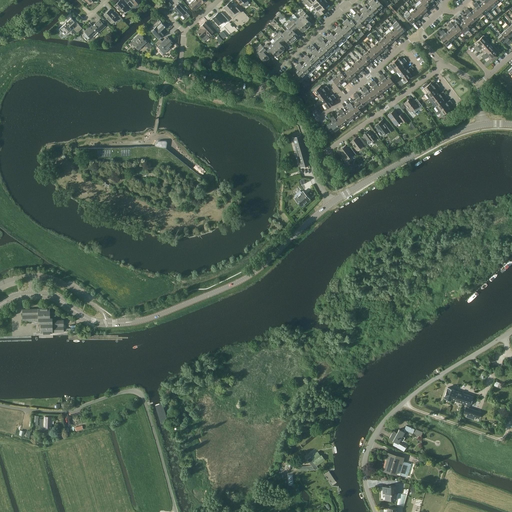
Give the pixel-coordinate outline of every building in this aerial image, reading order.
[(131,7),(127,3),(125,5),(120,0),(114,5),(122,14),(127,8),(129,9),(131,7)] [(194,11),(204,1),(205,0),(194,0),(188,5),(194,11)] [(315,8),(323,0),(310,0),(306,4),(309,7),(310,7),(312,5),(315,8)] [(328,3),(325,0),(323,0),(315,8),(317,11),(316,12),(315,13),(315,14),(317,16),(315,18),(317,19),(326,10),(324,8),(327,4),(327,3),(328,3)] [(371,0),(370,1),(379,10),(380,11),(381,11),(382,10),(382,9),(381,8),(383,6),(377,0),(376,0),(375,2),(374,1),(374,0),(373,0),(371,0)] [(491,7),(485,0),(482,0),(484,1),(481,3),(487,10),(491,7)] [(379,10),(370,1),(368,3),(369,5),(370,5),(371,6),(369,7),(375,14),(379,10)] [(235,8),(230,2),(224,7),(231,15),(237,10),(239,13),(242,10),(238,5),(235,8)] [(428,9),(425,6),(421,2),(417,6),(427,16),(428,14),(425,11),(428,9)] [(487,10),(481,3),(479,5),(476,2),(474,3),(483,14),(487,10)] [(191,13),(188,9),(182,3),(180,5),(179,3),(173,9),(180,16),(182,14),(183,16),(184,17),(184,16),(186,18),(191,13)] [(483,14),(474,3),(473,5),(475,8),(473,10),(479,17),(483,14)] [(375,14),(369,7),(367,9),(366,8),(365,6),(362,8),(371,17),(375,14)] [(427,16),(417,6),(413,10),(420,16),(422,14),(425,17),(427,16)] [(371,17),(362,8),(360,10),(361,12),(362,12),(363,13),(361,15),(367,21),(371,17)] [(479,17),(473,10),(471,12),(468,9),(466,10),(475,21),(479,17)] [(104,15),(109,20),(111,23),(117,18),(120,21),(122,19),(116,12),(113,14),(110,10),(104,15)] [(303,10),(300,13),(299,13),(299,14),(300,14),(301,16),(298,19),(307,28),(311,25),(310,24),(311,23),(308,20),(310,18),(303,10)] [(420,16),(413,10),(410,13),(419,23),(420,22),(417,18),(420,16)] [(475,21),(466,10),(464,12),(467,15),(465,17),(470,24),(475,21)] [(419,23),(410,13),(407,11),(403,15),(411,24),(414,21),(417,25),(419,23)] [(212,18),(214,20),(218,25),(223,21),(225,23),(228,20),(223,14),(220,16),(218,13),(212,18)] [(367,21),(361,15),(359,16),(358,15),(357,13),(354,16),(363,25),(367,21)] [(470,24),(465,17),(464,15),(462,17),(464,21),(462,23),(468,29),(472,26),(470,24)] [(363,25),(354,16),(352,18),(354,19),(355,20),(353,22),(357,26),(359,29),(363,25)] [(75,23),(75,22),(71,18),(67,21),(68,22),(67,23),(66,23),(59,29),(58,28),(55,31),(60,37),(63,34),(65,36),(70,31),(74,37),(79,33),(75,29),(80,25),(76,22),(75,23)] [(307,28),(298,19),(295,21),(294,20),(294,19),(293,19),(292,19),(292,20),(289,22),(297,30),(299,28),(302,32),(303,31),(304,32),(307,28)] [(353,22),(351,20),(349,21),(348,20),(347,19),(344,21),(353,30),(357,26),(353,22)] [(99,20),(92,26),(91,25),(85,31),(86,32),(83,35),(88,39),(90,37),(91,38),(94,36),(105,26),(99,20)] [(353,30),(344,21),(342,23),(344,25),(344,24),(345,25),(343,27),(349,34),(351,36),(355,32),(353,30)] [(392,25),(394,27),(403,37),(405,36),(402,32),(404,30),(399,23),(398,23),(396,21),(392,25)] [(468,29),(462,23),(460,25),(457,21),(455,23),(456,24),(462,31),(463,33),(468,29)] [(165,26),(161,22),(151,31),(159,39),(164,34),(161,31),(165,26)] [(214,31),(209,26),(205,22),(199,27),(201,28),(197,32),(202,38),(206,34),(208,37),(214,31)] [(294,32),(297,30),(289,22),(286,25),(286,26),(286,27),(288,28),(285,31),(294,41),(298,37),(297,36),(298,36),(294,32)] [(462,31),(456,24),(454,26),(451,23),(449,24),(458,34),(462,31)] [(458,34),(449,24),(447,26),(450,29),(448,31),(454,38),(458,34)] [(511,29),(509,26),(507,24),(503,28),(505,30),(511,37),(511,35),(511,29)] [(349,34),(343,27),(341,29),(340,28),(339,26),(337,28),(345,37),(349,34)] [(402,39),(403,37),(394,27),(390,31),(396,37),(399,35),(402,39)] [(347,39),(345,37),(337,28),(334,30),(336,32),(337,33),(335,34),(343,43),(347,39)] [(454,38),(448,31),(446,33),(443,30),(441,31),(450,41),(454,38)] [(509,39),(511,37),(505,30),(501,34),(510,44),(511,42),(509,39)] [(294,41),(285,31),(282,34),(281,32),(280,32),(279,32),(276,34),(283,42),(286,40),(289,44),(290,43),(291,44),(294,41)] [(394,39),(396,37),(390,31),(386,34),(395,44),(397,43),(394,39)] [(450,41),(441,31),(439,32),(442,36),(439,38),(447,47),(451,43),(450,41)] [(510,44),(501,34),(499,31),(495,35),(503,44),(505,42),(508,45),(510,44)] [(141,35),(141,36),(139,33),(131,41),(133,43),(138,49),(147,41),(141,35)] [(343,43),(335,34),(333,36),(332,35),(333,35),(331,33),(329,35),(339,47),(343,43)] [(281,44),(283,42),(276,34),(273,37),(273,38),(273,39),(275,41),(272,43),(281,53),(284,50),(284,49),(284,48),(281,44)] [(395,44),(386,34),(382,38),(388,45),(391,42),(394,46),(395,44)] [(339,47),(329,35),(326,38),(328,39),(329,40),(327,42),(335,50),(339,47)] [(477,45),(474,48),(475,50),(485,41),(487,39),(483,35),(475,43),(477,45)] [(155,44),(158,47),(164,54),(170,48),(168,46),(173,42),(167,37),(162,41),(160,39),(155,44)] [(386,47),(388,45),(382,38),(378,42),(387,52),(389,50),(386,47)] [(335,50),(327,42),(325,43),(324,42),(325,42),(323,41),(321,43),(331,54),(335,50)] [(482,51),(489,45),(485,41),(475,50),(477,52),(480,49),(482,51)] [(386,53),(387,52),(378,42),(374,45),(380,52),(383,50),(386,53)] [(281,53),(272,43),(269,46),(267,44),(266,44),(263,47),(267,51),(270,55),(272,53),(276,56),(276,55),(277,56),(281,53)] [(331,54),(321,43),(318,45),(320,47),(320,46),(321,47),(319,49),(327,58),(331,54)] [(482,58),(495,47),(491,43),(489,45),(482,51),(484,53),(481,56),(482,58)] [(265,53),(267,51),(263,47),(261,44),(258,47),(257,47),(257,48),(258,48),(259,50),(256,53),(257,54),(256,55),(258,58),(259,56),(264,62),(269,58),(265,53)] [(378,54),(380,52),(374,45),(370,49),(379,59),(381,57),(378,54)] [(490,59),(496,53),(498,51),(495,47),(482,58),(484,60),(487,57),(490,59)] [(327,58),(319,49),(317,51),(316,50),(317,50),(315,48),(313,50),(323,61),(327,58)] [(379,59),(370,49),(366,52),(372,59),(374,57),(377,60),(379,59)] [(323,61),(313,50),(310,52),(312,54),(313,55),(311,56),(319,65),(323,61)] [(370,61),(372,59),(366,52),(362,56),(371,66),(373,65),(370,61)] [(319,65),(311,56),(309,58),(308,57),(309,57),(307,55),(305,57),(315,69),(319,65)] [(369,68),(371,66),(362,56),(358,60),(364,66),(366,64),(369,68)] [(315,69),(305,57),(302,60),(304,61),(305,62),(303,64),(311,72),(315,69)] [(398,58),(389,65),(392,69),(405,60),(404,58),(400,60),(398,58)] [(362,68),(364,66),(358,60),(354,63),(363,73),(365,72),(362,68)] [(405,60),(392,69),(396,73),(398,72),(405,67),(403,64),(406,61),(405,60)] [(311,72),(303,64),(301,65),(301,64),(299,63),(297,65),(305,74),(307,76),(311,72)] [(361,75),(363,73),(354,63),(350,67),(356,73),(358,71),(361,75)] [(305,74),(297,65),(295,67),(296,69),(296,68),(297,69),(295,71),(297,73),(294,75),(298,80),(300,83),(303,80),(301,78),(305,74)] [(401,76),(412,68),(410,66),(407,69),(405,67),(398,72),(401,76)] [(354,76),(356,73),(350,67),(346,70),(355,80),(357,79),(354,76)] [(413,70),(412,68),(401,76),(403,79),(401,80),(403,83),(404,83),(408,81),(406,79),(411,75),(409,73),(413,70)] [(353,82),(355,80),(346,70),(342,74),(346,78),(348,81),(350,79),(353,82)] [(343,80),(346,78),(342,74),(340,71),(336,75),(345,85),(346,84),(343,80)] [(383,74),(381,75),(389,86),(393,83),(388,75),(385,78),(383,74)] [(343,87),(345,85),(336,75),(332,79),(338,86),(340,83),(343,87)] [(389,86),(381,75),(379,77),(382,80),(379,82),(385,89),(389,86)] [(385,89),(379,82),(377,84),(374,80),(372,82),(380,93),(385,89)] [(380,93),(372,82),(370,83),(373,87),(371,89),(376,96),(380,93)] [(427,92),(438,84),(436,82),(433,85),(431,83),(428,84),(427,82),(422,86),(427,92)] [(427,92),(425,94),(428,98),(430,97),(437,91),(435,89),(439,86),(438,84),(427,92)] [(317,95),(328,87),(326,85),(323,88),(321,85),(313,91),(317,95)] [(329,89),(328,87),(317,95),(320,100),(327,94),(325,92),(329,89)] [(376,96),(371,89),(368,91),(365,87),(364,88),(372,99),(376,96)] [(372,99),(364,88),(362,90),(364,93),(362,95),(367,102),(372,99)] [(430,97),(428,98),(432,103),(434,101),(444,93),(443,91),(439,94),(437,91),(430,97)] [(367,102),(362,95),(359,97),(357,93),(355,95),(363,105),(367,102)] [(446,95),(444,93),(434,101),(437,105),(444,100),(442,97),(446,95)] [(323,104),(334,96),(333,94),(329,97),(327,94),(320,100),(323,104)] [(363,105),(355,95),(353,96),(356,100),(353,102),(360,111),(361,111),(359,109),(363,105)] [(335,98),(334,96),(323,104),(327,108),(334,103),(332,100),(335,98)] [(415,113),(415,112),(422,106),(416,98),(411,103),(408,100),(403,103),(410,112),(409,112),(412,115),(415,113)] [(437,105),(435,107),(438,111),(451,101),(449,100),(446,102),(444,100),(437,105)] [(451,101),(438,111),(442,116),(451,109),(449,106),(452,103),(451,101)] [(360,111),(353,102),(355,104),(353,106),(350,103),(348,104),(356,115),(360,111)] [(356,115),(348,104),(346,105),(349,109),(346,111),(352,118),(356,115)] [(352,118),(346,111),(344,113),(341,109),(339,110),(347,121),(352,118)] [(347,121),(339,110),(338,112),(340,115),(338,117),(343,124),(347,121)] [(398,116),(394,110),(388,115),(395,125),(401,120),(403,122),(406,120),(401,114),(398,116)] [(343,124),(338,117),(335,119),(333,115),(331,117),(339,128),(343,124)] [(339,128),(331,117),(329,118),(332,122),(326,126),(329,131),(333,129),(334,131),(339,128)] [(389,130),(390,132),(393,130),(387,122),(384,124),(382,120),(375,126),(379,131),(378,132),(381,136),(389,130)] [(363,134),(368,141),(367,141),(367,142),(367,143),(369,145),(368,145),(370,147),(371,147),(370,146),(374,143),(372,141),(375,138),(370,131),(366,134),(365,132),(363,134)] [(308,165),(300,135),(293,137),(301,167),(308,165)] [(356,150),(363,146),(364,148),(367,146),(364,142),(360,136),(357,138),(356,137),(350,142),(356,150)] [(157,141),(154,146),(87,147),(87,156),(111,155),(111,159),(148,158),(149,173),(142,173),(142,178),(148,179),(152,179),(157,181),(160,177),(155,173),(155,163),(162,163),(164,162),(184,177),(187,174),(196,181),(200,176),(166,149),(167,141),(166,141),(165,140),(157,141)] [(351,148),(349,150),(345,145),(339,150),(346,159),(352,155),(353,156),(356,154),(351,148)] [(301,206),(309,199),(303,191),(302,192),(300,191),(294,195),(296,197),(294,198),(301,206)] [(50,308),(22,309),(23,321),(36,321),(36,333),(64,332),(63,320),(50,320),(50,308)] [(504,373),(508,364),(508,363),(502,361),(499,371),(504,373)] [(447,387),(444,397),(450,400),(450,399),(453,400),(460,403),(466,405),(465,407),(463,412),(467,414),(466,417),(473,419),(474,416),(478,418),(480,412),(468,408),(469,405),(469,406),(472,396),(463,393),(453,390),(453,389),(447,387)] [(155,405),(161,424),(168,421),(163,402),(155,405)] [(44,416),(44,419),(40,419),(40,430),(44,430),(44,427),(51,427),(51,417),(44,416)] [(414,429),(406,425),(404,429),(406,430),(406,431),(411,433),(412,432),(412,433),(414,429)] [(406,446),(398,442),(404,432),(399,429),(396,433),(393,431),(389,438),(395,441),(393,445),(403,451),(406,446)] [(299,471),(315,470),(315,469),(318,467),(316,465),(324,459),(321,455),(320,456),(317,452),(307,459),(312,466),(299,466),(299,471)] [(387,452),(385,458),(388,459),(385,470),(398,474),(407,477),(411,463),(403,461),(402,464),(401,464),(402,461),(403,457),(387,452)] [(329,471),(326,473),(333,484),(336,482),(329,471)] [(382,486),(382,487),(382,493),(385,493),(385,500),(395,500),(395,485),(390,485),(390,486),(382,486)]
